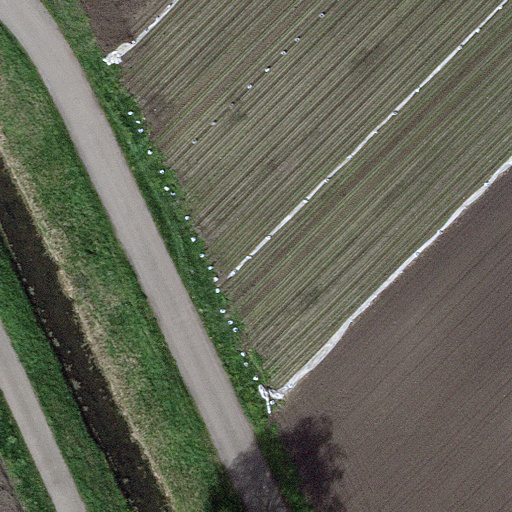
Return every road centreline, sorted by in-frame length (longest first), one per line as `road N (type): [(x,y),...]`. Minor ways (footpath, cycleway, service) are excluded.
road 1 (track): [(14,0),(58,59),(265,511)]
road 2 (track): [(0,360),(69,511)]
